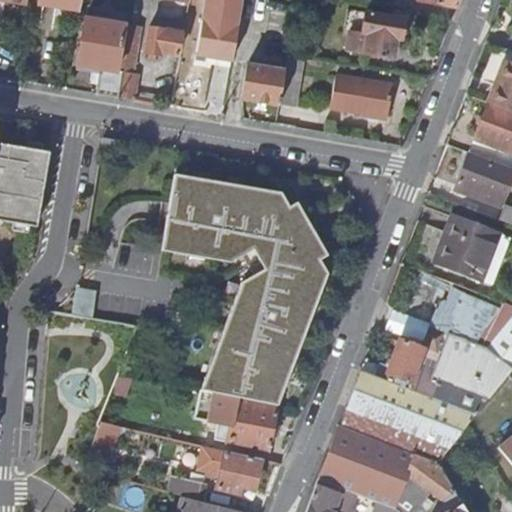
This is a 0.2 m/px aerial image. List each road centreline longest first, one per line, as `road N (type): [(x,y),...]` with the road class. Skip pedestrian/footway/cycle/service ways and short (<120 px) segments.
road 1 (residential): [(3,494),(22,311),(55,249),(80,109)]
road 2 (residential): [(413,168),(282,511)]
road 3 (residential): [(80,109),(413,168)]
road 4 (residential): [(479,0),(413,168)]
